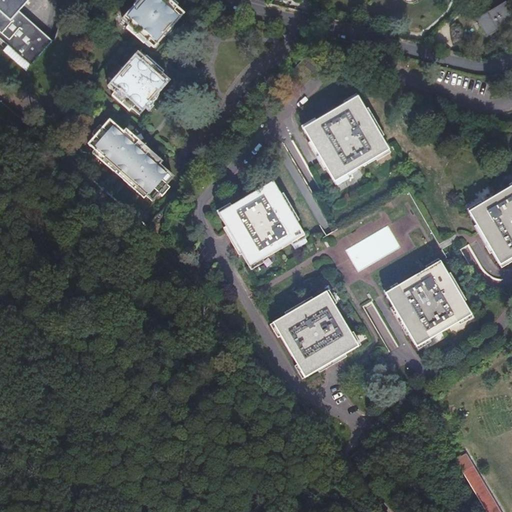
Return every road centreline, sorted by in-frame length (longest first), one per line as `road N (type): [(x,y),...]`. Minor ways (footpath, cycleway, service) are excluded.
road 1 (residential): [(511,95),(495,106),(476,105),(340,53),(197,202),(194,216),(290,385),(324,410),(367,421),(417,387)]
road 2 (residential): [(227,0),(474,67),(511,58)]
road 3 (track): [(504,511),(452,431),(445,404),(511,356)]
road 4 (residential): [(417,387),(337,259)]
road 5 (residential): [(417,387),(511,314)]
